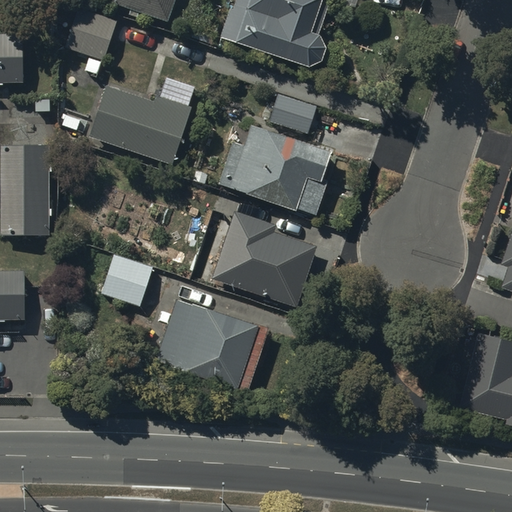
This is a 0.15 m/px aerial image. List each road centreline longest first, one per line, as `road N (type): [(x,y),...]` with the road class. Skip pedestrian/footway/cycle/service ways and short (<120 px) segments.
road 1 (trunk): [(0,456),(230,465),(511,496)]
road 2 (residential): [(497,0),(408,264)]
